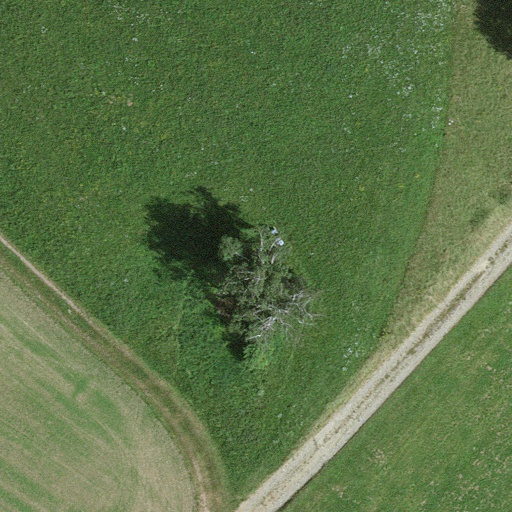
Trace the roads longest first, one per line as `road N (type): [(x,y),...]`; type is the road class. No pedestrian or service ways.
road 1 (track): [(511,237),(259,511)]
road 2 (track): [(0,245),(153,386),(190,438),(207,511)]
